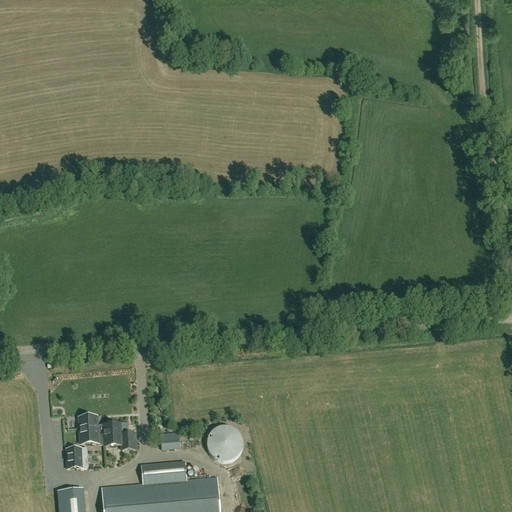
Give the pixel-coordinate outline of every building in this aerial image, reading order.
[(105,445),(104,429),(97,429),(97,418),(79,419),(81,446),(98,445),(105,445)] [(104,427),(104,429),(105,445),(105,448),(122,447),(122,452),(135,451),(135,435),(121,435),(120,426),(104,427)] [(162,452),(180,450),(179,440),(161,441),(162,452)] [(67,451),(68,471),(88,470),(87,457),(82,457),(82,450),(67,451)] [(219,511),(216,480),(186,482),(185,463),(142,467),(143,486),(102,490),(104,511),(219,511)] [(84,511),(82,491),(58,493),(59,511),(84,511)]
